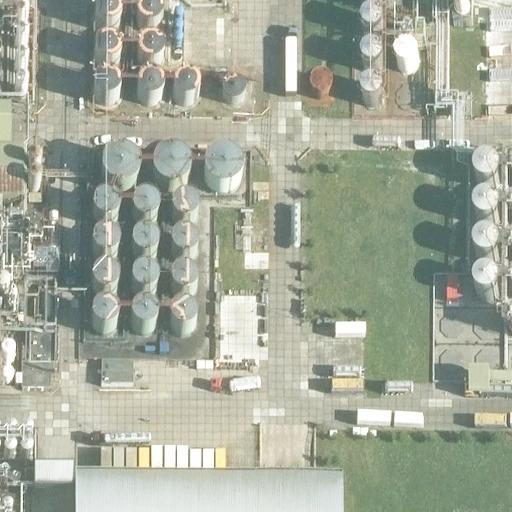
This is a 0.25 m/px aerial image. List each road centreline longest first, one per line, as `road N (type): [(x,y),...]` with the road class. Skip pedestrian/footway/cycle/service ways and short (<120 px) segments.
road 1 (unknown): [(280,137),(60,125),(61,0)]
road 2 (unknown): [(69,411),(69,165),(60,125)]
road 3 (unknown): [(280,413),(280,137)]
road 4 (unknown): [(511,137),(280,137)]
road 5 (unknown): [(280,137),(282,0)]
